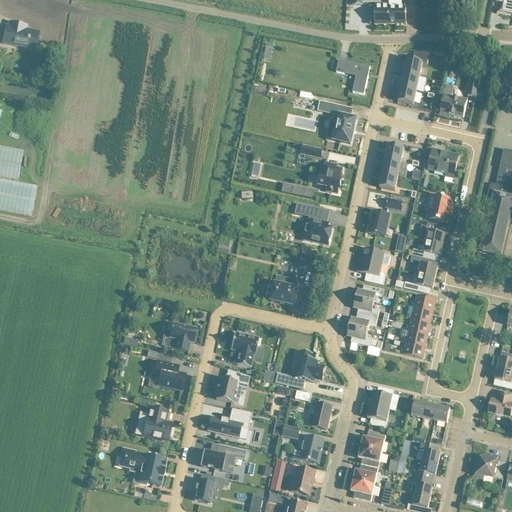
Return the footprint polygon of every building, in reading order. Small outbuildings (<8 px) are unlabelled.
[(442,13),(442,0),(424,0),(424,1),(419,1),(420,11),(424,11),(424,21),(434,21),(434,13),(442,13)] [(448,0),(448,13),(457,13),(457,21),(466,21),(466,10),(471,10),(471,0),(466,0),(448,0)] [(511,0),(496,0),(496,3),(504,4),(502,12),(511,14),(511,0)] [(375,26),(406,25),(406,15),(406,8),(390,8),(390,4),(374,5),(374,16),(375,26)] [(38,34),(26,31),(27,27),(10,24),(9,28),(6,27),(3,44),(35,50),(38,34)] [(405,68),(404,74),(419,78),(422,63),(427,65),(430,53),(414,54),(413,61),(407,60),(406,64),(405,67),(405,68)] [(351,62),(321,56),(319,68),(329,70),(329,67),(339,69),(337,80),(332,79),(330,88),(345,91),(351,62)] [(449,71),(447,74),(449,78),(452,79),(455,77),(456,74),(455,71),(452,70),(449,71)] [(402,81),(401,88),(416,92),(419,78),(404,74),(403,78),(403,77),(403,78),(403,81),(402,81)] [(468,97),(475,98),(480,80),(472,78),(468,97)] [(444,95),(440,115),(449,117),(450,116),(463,119),(468,101),(452,97),(454,87),(446,86),(444,95)] [(399,96),(398,102),(413,106),(416,92),(401,88),(400,91),(400,92),(399,95),(399,96)] [(320,103),(318,112),(335,116),(334,120),(331,120),(330,129),(336,130),(334,140),(334,141),(335,141),(350,144),(350,145),(351,145),(351,144),(353,136),(354,128),(356,120),(356,119),(355,119),(351,118),(352,110),(320,103)] [(303,146),(301,155),(321,160),(323,151),(303,146)] [(393,148),(389,162),(405,166),(407,166),(411,152),(393,148)] [(445,178),(453,180),(452,184),(453,184),(459,157),(433,151),(428,171),(446,174),(445,178)] [(511,195),(511,152),(504,151),(495,187),(490,186),(487,199),(483,216),(478,237),(475,251),(480,252),(490,255),(501,257),(511,208),(511,197),(511,198),(511,195)] [(386,174),(403,179),(405,167),(405,166),(388,162),(386,174)] [(338,166),(326,164),(323,177),(321,176),(319,186),(328,188),(327,192),(337,195),(338,191),(340,191),(342,181),(340,180),(342,172),(337,170),(338,166)] [(386,175),(384,187),(400,191),(403,179),(386,175)] [(310,200),(311,192),(304,190),(303,198),(310,200)] [(447,224),(452,200),(435,196),(434,197),(430,196),(427,211),(431,212),(429,220),(447,224)] [(387,199),(385,209),(402,212),(404,202),(387,199)] [(308,231),(306,243),(331,249),(334,237),(329,235),(331,222),(320,220),(323,211),(299,205),(297,215),(316,219),(313,232),(308,231)] [(385,238),(390,215),(374,211),(369,234),(385,238)] [(426,242),(426,243),(443,246),(445,236),(439,234),(440,226),(423,222),(421,231),(422,231),(420,241),(426,242)] [(433,256),(440,257),(443,246),(426,243),(425,247),(419,246),(418,251),(413,250),(412,257),(432,261),(433,256)] [(405,246),(397,244),(395,253),(403,254),(405,246)] [(366,247),(360,274),(367,275),(365,282),(383,287),(386,275),(380,274),(382,266),(388,268),(391,257),(385,256),(385,254),(372,251),(372,248),(366,247)] [(303,254),(300,269),(311,271),(315,257),(303,254)] [(420,270),(418,276),(435,279),(438,269),(430,267),(432,261),(412,257),(411,262),(415,263),(414,268),(420,270)] [(404,290),(424,294),(425,289),(433,290),(435,279),(418,276),(416,286),(405,284),(404,290)] [(274,284),(271,302),(294,307),(298,289),(296,289),(298,282),(278,278),(277,284),(274,284)] [(376,298),(388,300),(393,300),(394,293),(390,292),(364,286),(363,292),(358,291),(356,300),(374,304),(376,298)] [(414,309),(415,308),(434,313),(436,301),(417,296),(416,303),(413,303),(412,308),(414,309)] [(357,315),(378,320),(379,312),(373,310),(374,304),(356,300),(354,309),(359,310),(357,315)] [(431,325),(434,313),(415,308),(414,309),(413,315),(411,314),(409,320),(412,321),(412,320),(431,325)] [(349,328),(368,332),(369,326),(376,327),(378,320),(357,315),(356,320),(351,319),(349,328)] [(428,336),(431,325),(412,320),(412,321),(410,327),(408,326),(407,332),(409,332),(428,336)] [(196,332),(196,330),(173,325),(167,348),(188,353),(190,344),(193,345),(194,339),(196,339),(197,332),(196,332)] [(373,341),(366,339),(368,332),(349,328),(347,337),(352,338),(351,344),(371,348),(373,341)] [(406,344),(426,348),(428,336),(409,332),(408,339),(405,338),(404,344),(406,344)] [(259,340),(235,334),(231,351),(239,353),(236,366),(250,369),(253,356),(255,357),(259,340)] [(423,360),(426,348),(406,344),(405,350),(403,350),(401,355),(423,360)] [(270,371),(278,372),(280,355),(272,354),(270,371)] [(500,359),(498,370),(511,373),(511,355),(511,356),(509,361),(500,359)] [(317,363),(300,359),(295,379),(278,375),(276,384),(303,390),(305,381),(313,382),(313,379),(322,381),(324,368),(316,366),(317,363)] [(160,377),(159,381),(158,387),(182,393),(186,376),(177,374),(179,367),(157,362),(155,368),(154,375),(160,377)] [(511,373),(498,370),(495,381),(504,383),(503,389),(511,390),(511,373)] [(273,383),(275,374),(269,373),(269,376),(265,375),(264,381),(273,383)] [(216,400),(237,406),(239,396),(234,395),(235,387),(246,390),(249,378),(235,374),(233,382),(226,380),(221,379),(221,380),(219,386),(218,386),(217,393),(217,394),(217,393),(218,394),(216,400)] [(370,406),(390,411),(395,392),(379,388),(377,394),(373,393),(370,406)] [(297,392),(295,399),(295,400),(310,404),(312,396),(297,392)] [(489,414),(510,419),(511,411),(511,404),(511,405),(511,401),(511,394),(499,392),(498,399),(498,402),(492,400),(489,414)] [(415,402),(412,417),(423,419),(427,405),(415,402)] [(311,428),(327,431),(333,408),(317,404),(314,417),(310,416),(308,425),(312,426),(311,428)] [(427,405),(423,419),(435,422),(438,408),(427,405)] [(370,406),(367,419),(372,420),(371,426),(386,429),(390,411),(370,406)] [(151,408),(150,415),(148,420),(147,420),(143,436),(153,439),(152,441),(159,442),(160,440),(168,442),(169,437),(172,438),(173,431),(171,430),(172,425),(164,424),(167,412),(151,408)] [(450,411),(438,408),(435,422),(447,425),(450,411)] [(210,417),(207,432),(238,439),(241,429),(248,430),(251,415),(232,410),(229,421),(210,417)] [(283,437),(298,441),(300,431),(285,427),(283,437)] [(363,438),(361,449),(382,453),(385,443),(386,437),(378,435),(368,433),(367,439),(363,438)] [(300,461),(319,465),(324,442),(306,438),(300,461)] [(417,461),(438,466),(440,455),(437,455),(438,449),(417,444),(415,451),(419,452),(417,461)] [(244,461),(246,452),(217,446),(215,455),(203,452),(200,467),(222,472),(224,463),(234,465),(235,459),(244,461)] [(362,460),(361,466),(378,470),(379,464),(382,453),(361,449),(358,459),(362,460)] [(121,467),(123,468),(132,470),(132,472),(131,471),(130,472),(139,474),(137,482),(138,483),(138,484),(146,486),(147,484),(160,487),(166,461),(144,456),(144,457),(134,455),(135,453),(123,450),(121,459),(122,459),(120,466),(120,467),(121,467)] [(484,477),(503,481),(507,463),(497,461),(498,458),(490,456),(489,460),(485,459),(485,460),(477,458),(473,478),(484,480),(484,477)] [(415,472),(416,472),(415,478),(432,482),(433,476),(435,477),(438,466),(417,461),(415,472)] [(377,476),(378,470),(361,466),(360,472),(356,471),(353,482),(375,487),(377,476)] [(298,469),(293,493),(310,497),(315,473),(298,469)] [(197,481),(194,492),(196,492),(194,502),(210,505),(214,486),(227,489),(229,482),(212,478),(211,484),(197,481)] [(415,478),(411,495),(415,496),(430,499),(433,488),(431,488),(432,482),(415,478)] [(355,493),(353,499),(371,503),(375,487),(353,482),(351,493),(355,493)] [(108,493),(109,486),(97,485),(96,492),(108,493)] [(254,495),(251,505),(261,508),(263,497),(254,495)] [(389,507),(391,497),(383,495),(381,505),(389,507)] [(430,499),(415,496),(411,495),(407,511),(409,511),(421,511),(422,509),(428,510),(430,499)] [(290,502),(287,511),(306,511),(308,506),(290,502)]
